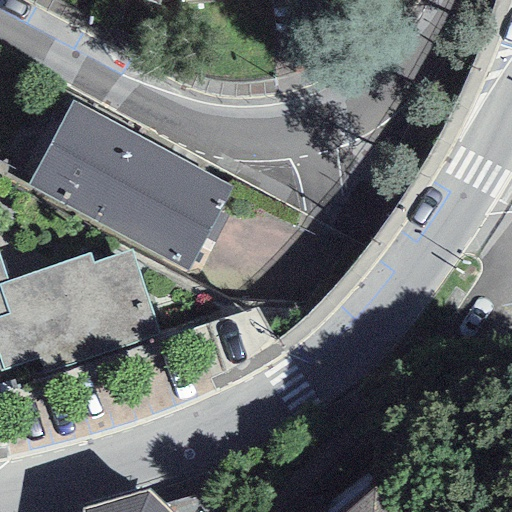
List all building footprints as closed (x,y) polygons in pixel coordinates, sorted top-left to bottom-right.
[(166,0),(93,0),(160,19),(166,0)] [(72,93),(25,179),(132,238),(184,266),(232,180),(72,93)] [(7,273),(0,251),(0,368),(35,358),(41,376),(161,339),(132,238),(90,254),(89,244),(7,273)] [(413,511),(372,467),(322,511),(413,511)] [(179,511),(147,476),(82,496),(78,511),(179,511)]
